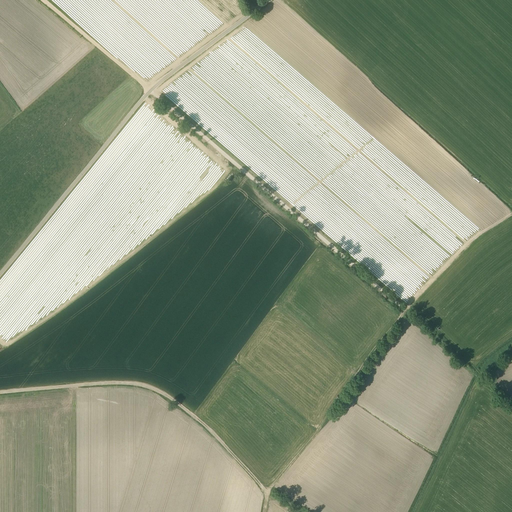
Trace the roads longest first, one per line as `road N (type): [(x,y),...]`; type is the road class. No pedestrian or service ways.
road 1 (track): [(409,309),(43,0)]
road 2 (track): [(269,490),(207,428),(150,389),(128,383),(0,391)]
road 3 (track): [(264,511),(269,490),(409,309)]
road 4 (unclassified): [(149,91),(0,274)]
road 5 (unclassified): [(149,91),(269,0)]
road 6 (track): [(409,309),(470,241),(511,213)]
road 7 (track): [(409,309),(511,398)]
